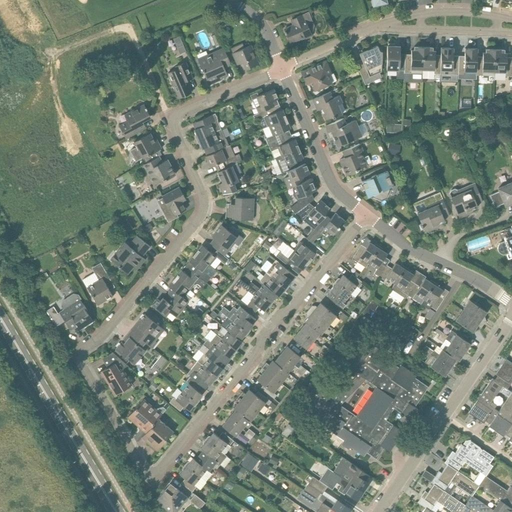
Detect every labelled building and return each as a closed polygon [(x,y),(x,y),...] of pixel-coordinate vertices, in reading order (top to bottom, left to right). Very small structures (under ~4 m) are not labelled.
[(293,26),(284,30),(285,32),(284,32),(285,34),(286,34),(290,44),(303,38),(304,40),(312,37),(305,21),(310,19),(308,13),(291,20),(293,26)] [(211,36),(216,46),(221,44),(217,33),(211,36)] [(386,70),(404,71),(405,55),(405,54),(400,54),(400,46),(394,46),(394,44),(388,43),(388,46),(387,46),(386,70)] [(259,64),(251,45),(244,48),(242,44),(230,49),(236,62),(241,60),(245,69),(259,64)] [(381,72),(382,52),(380,52),(377,46),(359,54),(361,59),(355,62),(363,80),(381,72)] [(422,74),(422,70),(423,47),(414,47),(414,50),(411,50),(411,55),(405,55),(404,71),(404,73),(422,74)] [(432,48),(423,47),(422,70),(434,70),(433,74),(440,74),(440,56),(435,55),(435,51),(432,51),(432,48)] [(197,59),(204,75),(208,85),(217,82),(215,78),(220,76),(220,78),(227,75),(224,68),(231,65),(223,48),(197,59)] [(440,74),(458,75),(458,56),(453,56),(453,48),(441,48),(440,56),(440,74)] [(458,56),(458,75),(464,75),(464,71),(476,72),(477,57),(477,49),(465,49),(464,56),(458,56)] [(485,57),(477,57),(476,72),(475,75),(482,76),(482,72),(494,72),(494,50),(485,49),(485,57)] [(494,50),(494,72),(505,73),(505,76),(511,76),(511,72),(511,57),(504,58),(504,50),(494,50)] [(331,74),(326,61),(312,67),(314,73),(304,78),(307,85),(310,83),(314,91),(321,88),(321,89),(331,84),(328,76),(331,74)] [(168,74),(178,98),(191,93),(186,81),(192,79),(185,63),(175,67),(176,70),(168,74)] [(145,88),(140,90),(143,97),(148,94),(145,88)] [(274,107),(272,102),(277,99),(273,89),(263,93),(256,96),(260,106),(256,108),(258,113),(258,114),(274,107)] [(326,119),(327,121),(341,114),(337,105),(342,103),(339,96),(332,99),(330,92),(313,99),(316,106),(318,105),(325,120),(326,119)] [(145,108),(143,105),(124,115),(128,121),(119,126),(126,139),(142,131),(138,123),(150,117),(146,110),(147,110),(145,108)] [(276,112),(274,107),(258,114),(258,113),(253,115),(255,121),(265,117),(269,127),(286,119),(282,110),(280,110),(276,112)] [(217,120),(215,114),(195,122),(198,128),(194,130),(196,135),(195,135),(196,138),(195,138),(196,140),(214,133),(214,132),(221,129),(217,120)] [(265,138),(268,145),(277,141),(275,135),(283,132),(284,132),(288,130),(290,129),(286,119),(269,127),(272,135),(265,138)] [(331,131),(337,147),(362,137),(355,121),(346,125),(343,119),(325,126),(328,133),(331,131)] [(386,133),(394,133),(394,125),(387,124),(386,133)] [(154,142),(150,133),(133,142),(136,147),(130,150),(136,161),(142,158),(147,155),(148,156),(161,149),(156,141),(154,142)] [(218,142),(214,133),(196,140),(197,142),(198,142),(199,144),(200,144),(202,149),(207,147),(210,154),(228,146),(225,139),(218,142)] [(275,159),(299,149),(294,139),(293,140),(288,142),(279,146),(277,141),(268,145),(274,159),(275,159)] [(342,166),(346,176),(357,171),(356,170),(366,165),(360,152),(363,151),(360,144),(342,152),(345,158),(339,160),(339,161),(341,160),(344,165),(342,166)] [(221,165),(223,170),(237,163),(237,164),(238,163),(230,145),(228,146),(210,154),(205,156),(210,167),(215,165),(216,167),(221,165)] [(287,171),(287,172),(296,168),(294,162),(296,162),(301,160),(301,159),(303,159),(299,149),(275,159),(281,174),(287,171)] [(161,162),(158,157),(143,165),(154,185),(163,180),(163,181),(175,175),(167,160),(161,162)] [(237,163),(223,170),(217,172),(224,187),(220,189),(223,195),(237,192),(233,184),(238,182),(235,175),(241,172),(237,164),(237,163)] [(288,189),(292,187),(301,183),(299,178),(309,174),(305,164),(302,165),(298,167),(296,168),(287,172),(289,177),(283,179),(288,189)] [(372,176),(370,179),(362,182),(368,197),(370,196),(371,198),(380,202),(387,199),(391,190),(390,188),(393,187),(386,172),(378,175),(375,174),(372,176)] [(304,182),(301,183),(292,187),(293,195),(298,202),(290,208),(294,214),(308,204),(305,199),(310,196),(309,194),(316,191),(311,179),(304,182)] [(490,196),(494,207),(511,200),(511,182),(498,189),(499,192),(490,196)] [(451,198),(458,215),(461,216),(465,214),(466,212),(478,207),(476,204),(482,201),(475,183),(458,190),(455,189),(450,191),(449,194),(451,197),(451,198)] [(168,223),(173,220),(176,218),(175,216),(186,210),(182,202),(185,200),(179,188),(162,197),(163,198),(157,201),(168,223)] [(425,210),(417,214),(421,225),(420,226),(421,228),(422,228),(425,233),(434,229),(433,226),(444,221),(443,218),(449,215),(442,199),(440,193),(425,199),(428,205),(424,206),(425,210)] [(228,217),(234,218),(234,219),(253,220),(254,199),(235,197),(235,209),(228,209),(228,217)] [(314,229),(326,214),(325,213),(326,213),(325,213),(329,208),(323,204),(322,206),(318,203),(313,208),(308,204),(294,214),(301,223),(303,220),(314,229)] [(326,214),(314,229),(319,234),(324,228),(333,235),(344,221),(339,217),(339,215),(337,215),(335,213),(331,218),(326,214)] [(280,224),(285,229),(289,224),(284,220),(280,224)] [(122,227),(126,234),(132,230),(129,223),(122,227)] [(149,224),(143,228),(146,232),(152,229),(149,224)] [(210,244),(217,250),(224,256),(229,250),(227,248),(238,235),(230,228),(228,231),(221,225),(216,232),(218,234),(210,244)] [(311,243),(315,238),(310,234),(306,239),(311,243)] [(141,257),(150,247),(138,237),(130,248),(124,243),(110,260),(127,274),(132,268),(133,268),(134,268),(133,267),(135,264),(139,267),(145,259),(141,257)] [(497,249),(498,251),(499,253),(501,254),(503,255),(505,255),(507,254),(511,252),(511,237),(506,239),(506,240),(503,242),(501,242),(499,244),(498,245),(497,247),(497,249)] [(267,248),(271,244),(266,240),(263,245),(267,248)] [(301,242),(294,250),(309,262),(315,254),(301,242)] [(361,245),(354,254),(352,259),(365,268),(368,263),(379,247),(377,245),(376,247),(369,243),(366,248),(361,245)] [(224,256),(217,250),(214,254),(204,246),(203,246),(202,245),(195,253),(210,265),(216,257),(225,265),(229,260),(224,256)] [(302,270),(309,262),(294,250),(289,246),(283,254),(279,251),(275,256),(287,266),(290,261),(300,269),(301,269),(302,270)] [(373,274),(379,277),(386,265),(390,260),(385,257),(387,254),(382,251),(383,250),(381,249),(381,248),(379,247),(368,263),(377,269),(373,274)] [(204,272),(210,265),(195,253),(188,261),(190,263),(186,267),(185,265),(185,266),(190,270),(206,283),(211,277),(204,272)] [(266,273),(265,273),(286,290),(288,288),(287,287),(289,285),(288,284),(291,280),(284,274),(287,270),(275,260),(265,272),(266,273)] [(115,287),(103,268),(100,263),(91,268),(94,273),(82,279),(87,288),(97,305),(112,296),(109,289),(108,289),(113,286),(114,288),(115,287)] [(387,278),(395,283),(405,267),(403,266),(402,267),(400,265),(400,266),(395,263),(392,269),(386,265),(379,277),(385,281),(387,278)] [(405,297),(407,295),(416,281),(411,278),(413,275),(408,272),(409,271),(406,270),(407,269),(405,267),(395,283),(391,288),(405,297)] [(175,278),(189,290),(194,285),(197,284),(202,288),(206,283),(190,270),(187,274),(181,270),(175,278)] [(285,292),(286,290),(265,273),(259,281),(263,284),(276,295),(278,297),(281,292),(282,293),(284,291),(285,292)] [(363,283),(352,274),(348,279),(343,275),(340,279),(339,279),(337,281),(336,280),(335,282),(350,294),(356,286),(359,288),(363,283)] [(186,294),(189,290),(175,278),(168,286),(169,288),(172,290),(168,294),(169,295),(168,295),(169,296),(170,295),(171,297),(184,307),(189,302),(188,302),(191,299),(186,294)] [(417,278),(416,281),(407,295),(412,298),(420,304),(424,299),(434,283),(432,281),(432,282),(429,281),(429,282),(424,279),(423,282),(417,278)] [(247,290),(250,286),(249,286),(245,282),(241,279),(235,285),(239,289),(242,286),(246,290),(247,290)] [(344,302),(350,294),(335,282),(333,284),(334,284),(332,286),(333,287),(330,291),(329,289),(324,295),(342,309),(346,304),(344,302)] [(435,310),(442,299),(438,297),(442,290),(437,287),(438,286),(436,285),(436,284),(434,283),(424,299),(432,304),(430,307),(435,310)] [(253,285),(251,287),(272,304),(273,302),(272,302),(274,300),(273,299),(276,295),(263,284),(259,289),(253,285)] [(270,306),(272,304),(251,287),(249,291),(254,295),(250,300),(264,311),(267,307),(268,307),(269,305),(270,306)] [(78,295),(76,294),(73,294),(62,301),(61,306),(63,310),(59,313),(71,330),(80,324),(82,328),(92,321),(87,313),(88,312),(80,300),(81,299),(78,295)] [(176,318),(184,307),(171,297),(167,301),(163,298),(160,301),(158,299),(152,306),(166,317),(169,312),(176,318)] [(486,312),(469,300),(456,321),(472,332),(475,328),(477,329),(480,328),(480,329),(486,321),(485,320),(485,318),(483,317),(486,312)] [(312,306),(309,309),(328,325),(336,316),(320,303),(317,307),(315,306),(313,306),(312,306)] [(227,317),(248,334),(249,332),(248,331),(250,329),(249,329),(253,324),(249,321),(252,317),(240,307),(237,311),(233,308),(230,313),(223,308),(220,312),(227,317)] [(434,312),(429,308),(425,315),(430,318),(434,312)] [(319,334),(320,335),(328,325),(309,309),(306,313),(306,314),(307,316),(308,318),(305,322),(306,323),(319,334)] [(347,317),(342,313),(338,318),(343,322),(347,317)] [(142,331),(138,336),(145,342),(145,343),(150,347),(152,349),(157,343),(155,341),(164,330),(145,314),(139,320),(142,322),(137,327),(142,331)] [(246,336),(248,334),(227,317),(224,320),(230,325),(226,330),(228,331),(240,340),(243,337),(244,337),(245,335),(246,336)] [(363,317),(359,323),(367,328),(371,322),(363,317)] [(306,323),(299,331),(313,341),(319,334),(306,323)] [(141,348),(145,343),(145,342),(138,336),(131,330),(125,337),(128,339),(123,344),(121,342),(116,349),(134,364),(145,351),(141,348)] [(218,332),(216,335),(237,351),(238,349),(237,349),(239,347),(238,346),(242,342),(240,340),(228,331),(224,336),(218,332)] [(306,350),(313,341),(299,331),(293,339),(306,350)] [(450,343),(464,353),(470,344),(456,334),(451,331),(448,336),(441,332),(439,335),(445,339),(450,343)] [(235,353),(237,351),(216,335),(210,342),(207,339),(203,344),(222,360),(225,355),(228,358),(232,354),(233,354),(234,352),(235,353)] [(428,387),(415,378),(416,375),(401,365),(399,367),(377,352),(379,349),(360,337),(355,345),(359,348),(354,354),(350,352),(345,359),(349,362),(344,370),(355,377),(343,390),(318,373),(308,388),(312,391),(301,405),(324,421),(321,425),(343,441),(341,445),(348,450),(350,448),(363,457),(366,452),(376,459),(384,448),(390,452),(386,449),(387,447),(389,448),(392,444),(390,443),(392,440),(396,443),(403,432),(386,420),(391,412),(394,409),(411,421),(419,410),(414,407),(428,387)] [(450,343),(444,352),(456,360),(458,361),(464,353),(450,343)] [(203,354),(197,362),(218,378),(219,376),(218,376),(220,374),(219,373),(223,369),(219,366),(223,361),(222,360),(203,344),(198,350),(203,354)] [(287,346),(280,354),(293,365),(300,357),(287,346)] [(437,346),(433,351),(427,347),(425,351),(436,358),(450,368),(456,360),(444,352),(441,350),(437,346)] [(425,363),(430,366),(444,376),(450,368),(436,358),(425,351),(423,354),(429,357),(425,363)] [(114,395),(123,390),(132,385),(123,369),(127,366),(112,352),(102,359),(107,368),(100,372),(114,395)] [(277,359),(274,362),(287,373),(287,372),(290,369),(293,365),(280,354),(277,359)] [(511,363),(505,359),(496,372),(497,373),(497,372),(499,374),(495,381),(494,381),(501,385),(502,386),(507,389),(511,381),(511,363)] [(272,360),(270,364),(269,365),(266,362),(261,368),(281,383),(286,377),(289,374),(287,372),(287,373),(274,362),(272,360)] [(216,380),(218,378),(197,362),(187,374),(190,377),(201,386),(205,389),(208,384),(209,385),(213,381),(214,382),(215,379),(216,380)] [(263,385),(276,396),(278,394),(284,386),(281,383),(261,368),(257,373),(260,375),(257,380),(263,385)] [(197,390),(201,386),(190,377),(186,382),(188,384),(182,392),(197,404),(198,402),(198,401),(199,399),(198,399),(202,394),(197,390)] [(492,379),(468,413),(482,422),(483,419),(490,424),(498,412),(490,405),(502,386),(501,385),(494,381),(495,381),(492,379)] [(153,383),(149,388),(154,392),(158,387),(153,383)] [(260,388),(274,399),(276,396),(263,385),(260,388)] [(242,391),(238,397),(257,412),(265,403),(255,395),(249,389),(245,394),(242,391)] [(265,403),(268,405),(271,402),(258,391),(255,395),(265,403)] [(197,404),(182,392),(176,399),(173,397),(169,403),(180,411),(184,407),(189,411),(192,407),(193,407),(195,405),(195,406),(197,404)] [(511,393),(498,412),(490,424),(488,427),(501,436),(503,433),(510,438),(511,434),(511,421),(508,418),(511,412),(511,393)] [(276,396),(274,399),(278,403),(281,399),(283,397),(278,394),(276,396)] [(233,409),(235,410),(248,421),(249,422),(257,412),(238,397),(234,402),(237,404),(233,409)] [(145,433),(158,419),(166,410),(163,407),(155,409),(143,399),(129,416),(140,426),(139,427),(145,433)] [(235,410),(228,418),(242,429),(248,421),(235,410)] [(278,422),(282,416),(279,413),(274,419),(278,422)] [(235,437),(242,429),(228,418),(222,426),(235,437)] [(173,432),(158,419),(145,433),(141,438),(149,444),(151,442),(159,449),(166,440),(167,440),(173,432)] [(233,441),(222,432),(219,437),(214,433),(210,437),(209,436),(208,438),(207,438),(205,439),(220,452),(221,451),(227,444),(229,446),(233,441)] [(265,435),(261,440),(266,443),(270,438),(265,435)] [(220,452),(205,439),(204,441),(205,442),(203,444),(204,445),(200,449),(205,453),(202,458),(213,467),(216,462),(220,465),(227,456),(221,451),(220,452)] [(485,476),(493,466),(488,463),(492,457),(482,449),(481,450),(478,448),(479,447),(468,440),(464,442),(466,446),(465,447),(461,444),(455,453),(452,452),(444,463),(447,465),(457,472),(464,461),(480,472),(473,482),(479,486),(485,476)] [(250,473),(258,461),(247,454),(239,465),(250,473)] [(279,460),(271,456),(269,462),(273,464),(276,465),(279,460)] [(340,477),(362,492),(368,483),(364,480),(368,475),(342,457),(333,471),(340,476),(340,477)] [(208,472),(213,467),(202,458),(198,462),(193,458),(189,463),(189,462),(187,464),(186,463),(184,465),(200,478),(206,470),(208,472)] [(264,462),(259,469),(266,474),(270,467),(264,462)] [(193,485),(200,478),(184,465),(183,467),(184,468),(182,470),(183,471),(180,475),(185,479),(181,483),(192,492),(196,487),(193,485)] [(472,496),(479,486),(473,482),(457,472),(447,465),(441,473),(438,471),(431,483),(433,485),(450,495),(456,486),(472,496)] [(240,479),(246,470),(240,466),(234,475),(240,479)] [(331,470),(323,481),(333,487),(336,482),(341,485),(338,491),(343,494),(345,493),(357,501),(362,492),(340,477),(340,476),(333,471),(331,470)] [(511,478),(511,479),(511,483),(507,492),(485,476),(479,486),(500,501),(510,507),(511,504),(511,478)] [(304,490),(307,492),(336,511),(349,511),(351,509),(338,500),(335,503),(322,494),(327,487),(322,483),(316,479),(313,477),(304,490)] [(331,490),(333,487),(323,481),(322,483),(327,487),(331,490)] [(162,506),(168,511),(176,511),(188,498),(176,488),(175,489),(170,485),(166,490),(165,489),(157,499),(163,504),(162,506)] [(454,511),(461,511),(465,506),(450,495),(433,485),(428,493),(425,491),(417,503),(425,508),(430,511),(437,500),(454,511)] [(317,511),(336,511),(307,492),(304,498),(318,508),(316,511),(317,511)] [(200,509),(205,503),(194,494),(189,501),(200,509)] [(511,508),(510,507),(500,501),(493,511),(471,497),(465,506),(471,510),(474,511),(510,511),(511,510),(511,508)]
